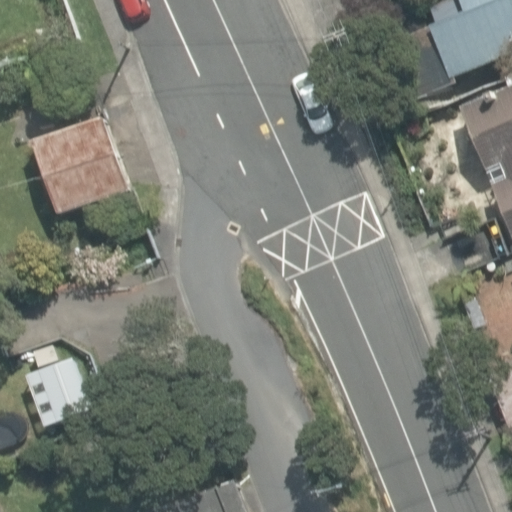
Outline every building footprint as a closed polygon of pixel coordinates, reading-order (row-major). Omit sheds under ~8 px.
[(432,27),(454,82),(511,59),(511,0),(464,0),(469,12),(432,27)] [(495,186),(511,230),(511,92),(465,110),(489,171),(505,165),(511,180),(495,186)] [(38,143),(62,216),(134,191),(109,119),(38,143)] [(511,376),(496,382),(511,424),(511,376)] [(177,511),(254,511),(244,486),(177,511)]
